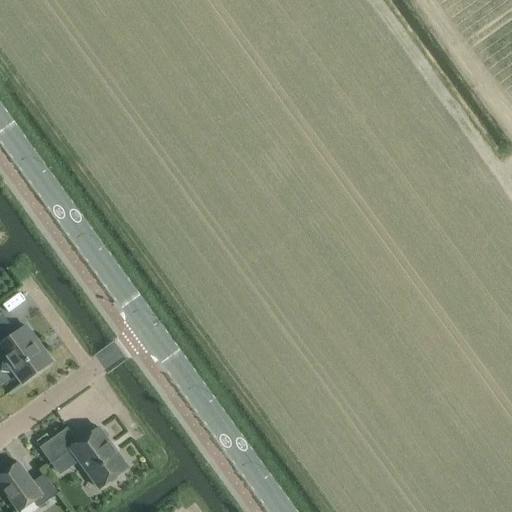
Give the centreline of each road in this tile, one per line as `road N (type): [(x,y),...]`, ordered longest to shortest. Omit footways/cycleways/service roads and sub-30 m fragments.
road 1 (unclassified): [(149,328),(0,122)]
road 2 (unclassified): [(281,511),(149,328)]
